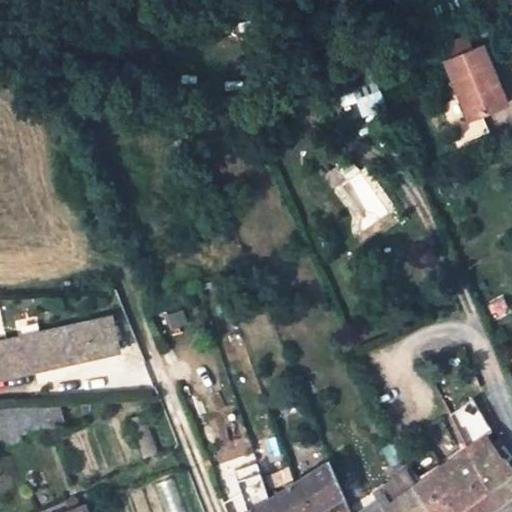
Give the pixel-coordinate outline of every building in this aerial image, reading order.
[(370,26),(355,30),(360,44),(375,39),(370,26)] [(469,36),(444,46),(450,59),(474,50),(469,36)] [(508,104),(483,46),(474,50),(450,59),(445,61),(460,98),(449,103),(464,140),(490,130),(484,114),(508,104)] [(331,68),(341,96),(372,83),(361,56),(331,68)] [(39,332),(0,341),(0,377),(121,349),(113,315),(81,322),(39,332)] [(452,414),(461,433),(484,417),(473,399),(452,414)] [(14,407),(22,436),(66,421),(61,405),(14,407)] [(14,407),(0,407),(0,437),(3,448),(24,441),(22,436),(14,407)] [(144,413),(128,419),(144,460),(159,454),(144,413)] [(511,494),(511,459),(511,458),(511,457),(511,446),(510,443),(496,450),(486,432),(492,428),(484,417),(461,433),(462,436),(468,447),(507,499),(511,494)] [(417,483),(398,497),(408,511),(435,511),(436,511),(435,511),(488,511),(507,499),(468,447),(417,483)] [(329,459),(271,496),(280,511),(314,511),(344,494),(337,479),(329,459)] [(376,511),(408,511),(398,497),(417,483),(407,469),(381,487),(385,492),(392,501),(376,511)] [(385,492),(356,511),(376,511),(392,501),(385,492)] [(280,511),(271,496),(245,511),(280,511)]
